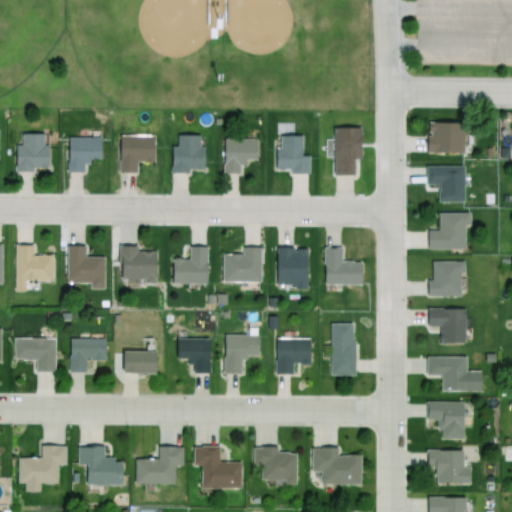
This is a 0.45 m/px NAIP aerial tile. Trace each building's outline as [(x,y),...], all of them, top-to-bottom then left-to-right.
[(428,152),(463,152),(463,135),(467,135),(467,109),(444,108),(444,122),(428,122),(428,152)] [(331,126),(361,126),(361,158),(354,158),(354,175),(331,175),(331,126)] [(67,135),(88,135),(89,129),(100,129),(100,158),(89,158),(89,164),(83,163),(83,171),(66,171),(67,135)] [(21,132),(21,144),(15,144),(14,171),(34,171),(34,167),(48,167),(48,144),(44,144),(44,133),(21,132)] [(171,145),(176,145),(176,133),(199,133),(199,145),(204,145),(204,169),(189,169),(189,172),(171,172),(171,145)] [(118,134),(153,134),(153,161),(135,161),(135,172),(118,172),(118,134)] [(302,134),(303,154),(322,153),(322,174),(289,174),(289,170),(274,170),(274,146),(280,146),(280,135),(302,134)] [(257,137),(222,137),(222,172),(239,172),(239,164),(245,164),(245,160),(257,160),(257,137)] [(500,147),(509,146),(509,157),(500,158),(500,147)] [(463,165),(463,200),(438,200),(438,183),(425,183),(425,165),(463,165)] [(469,213),(469,224),(464,224),(463,250),(427,249),(427,229),(436,229),(437,212),(469,213)] [(58,254),(57,281),(24,280),(24,290),(13,290),(14,245),(31,245),(31,253),(58,254)] [(85,245),(85,255),(103,256),(103,288),(88,288),(88,281),(65,281),(65,245),(85,245)] [(157,249),(156,284),(142,284),(142,278),(120,278),(120,262),(117,262),(117,245),(137,245),(137,249),(157,249)] [(205,246),(205,283),(170,283),(171,257),(187,257),(187,245),(205,246)] [(241,246),(260,246),(260,281),(221,281),(221,253),(241,253),(241,246)] [(306,247),(305,288),(274,287),(275,246),(306,247)] [(360,261),(360,283),(323,284),(322,247),(344,247),(344,259),(352,259),(352,261),(360,261)] [(464,260),(464,271),(459,271),(459,295),(426,295),(426,280),(431,280),(431,260),(464,260)] [(426,307),(426,324),(439,324),(439,342),(463,343),(463,308),(426,307)] [(329,324),(351,324),(351,340),(354,340),(354,376),(328,375),(329,324)] [(258,335),(257,355),(244,355),(244,372),(222,372),(223,334),(258,335)] [(105,337),(104,359),(85,358),(84,372),(67,372),(67,336),(105,337)] [(209,336),(209,372),(191,373),(191,364),(186,364),(186,358),(175,358),(175,337),(209,336)] [(309,337),(309,363),(292,363),(292,373),(273,373),(274,336),(309,337)] [(54,337),(54,372),(33,372),(33,358),(12,358),(12,337),(54,337)] [(155,350),(154,372),(120,371),(120,350),(155,350)] [(465,355),(466,390),(440,390),(440,374),(426,375),(426,355),(465,355)] [(463,400),(464,439),(439,440),(439,428),(435,428),(435,418),(426,419),(426,401),(463,400)] [(16,457),(16,482),(57,482),(57,465),(65,465),(65,446),(40,445),(40,457),(16,457)] [(76,446),(103,446),(103,456),(121,456),(121,484),(86,483),(86,464),(76,464),(76,446)] [(182,446),(181,465),(175,465),(175,484),(132,484),(132,460),(151,460),(151,456),(157,456),(157,446),(182,446)] [(218,446),(218,461),(240,461),(240,487),(200,487),(200,465),(191,465),(191,446),(218,446)] [(294,453),(294,483),(282,483),(282,479),(259,480),(259,465),(251,465),(250,446),(276,446),(276,450),(288,450),(288,453),(294,453)] [(359,454),(358,484),(319,482),(319,471),(311,470),(311,449),(320,449),(320,446),(340,447),(340,453),(359,454)] [(462,450),(462,464),(469,464),(469,483),(435,483),(436,466),(426,466),(426,449),(462,450)] [(464,496),(464,509),(467,511),(427,511),(427,496),(464,496)]
